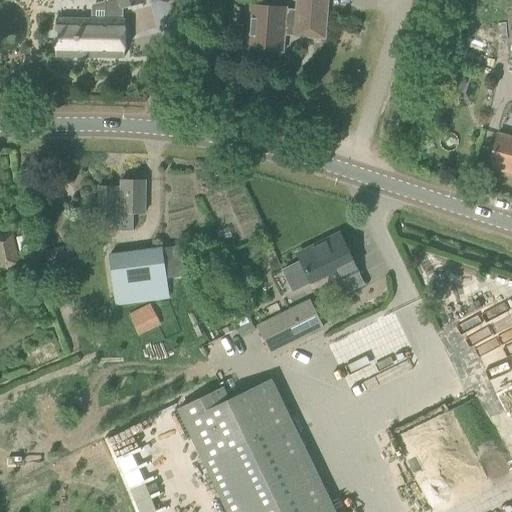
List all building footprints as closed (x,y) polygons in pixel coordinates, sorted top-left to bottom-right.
[(57,19),(56,56),(125,57),(126,20),(123,20),(123,9),(145,3),(144,0),(106,0),(107,3),(107,20),(77,20),(77,19),(75,19),(75,24),(58,23),(58,19),(57,19)] [(289,6),(252,4),(248,48),(283,51),(285,30),(295,31),(295,36),(325,38),(328,0),(296,0),(295,9),(288,9),(289,6)] [(490,167),(511,172),(511,137),(499,134),(495,148),(490,167)] [(121,220),(121,230),(134,231),(134,213),(145,213),(146,180),(141,180),(141,177),(127,176),(127,179),(122,179),(122,189),(115,188),(115,186),(100,186),(99,219),(121,220)] [(12,233),(0,235),(0,268),(18,265),(12,233)] [(302,261),(284,270),(293,288),(312,279),(338,267),(342,276),(337,279),(344,292),(364,282),(359,271),(349,252),(340,234),(299,254),(302,261)] [(49,267),(81,260),(77,244),(46,251),(49,267)] [(179,247),(162,248),(110,255),(117,305),(168,298),(166,278),(183,276),(179,247)] [(351,304),(369,296),(364,286),(347,294),(351,304)] [(324,327),(311,299),(257,325),(270,353),(324,327)] [(161,325),(151,304),(130,314),(140,335),(161,325)] [(511,376),(482,307),(441,325),(478,409),(511,394),(511,376)] [(335,511),(271,379),(229,398),(224,385),(177,409),(227,511),(335,511)] [(468,402),(449,409),(478,478),(497,471),(468,402)]
